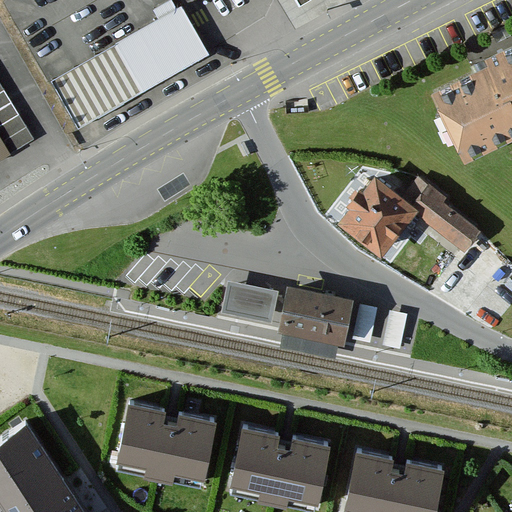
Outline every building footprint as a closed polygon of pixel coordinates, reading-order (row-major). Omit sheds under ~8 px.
[(179,5),(50,77),(77,126),(206,54),(179,5)] [(511,48),(491,58),(494,66),(511,101),(511,48)] [(467,154),(511,132),(511,101),(494,66),(437,93),(467,154)] [(0,159),(34,139),(0,83),(0,159)] [(377,179),(347,217),(383,245),(413,207),(377,179)] [(444,195),(430,184),(413,207),(464,246),(477,228),(441,200),(444,195)] [(280,286),(228,277),(221,311),(273,321),(280,286)] [(348,303),(284,288),(274,329),(339,342),(348,303)] [(400,342),(408,307),(392,304),(384,338),(400,342)] [(219,413),(126,392),(112,451),(205,473),(219,413)] [(89,511),(29,413),(0,430),(0,499),(7,511),(89,511)] [(331,438),(241,418),(229,475),(319,494),(331,438)] [(440,511),(450,462),(359,444),(347,503),(390,511),(440,511)]
